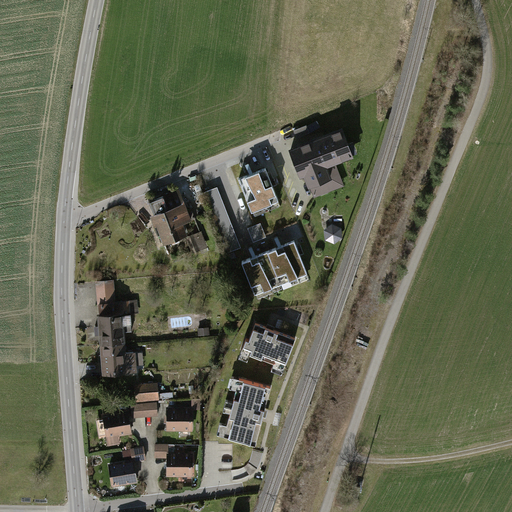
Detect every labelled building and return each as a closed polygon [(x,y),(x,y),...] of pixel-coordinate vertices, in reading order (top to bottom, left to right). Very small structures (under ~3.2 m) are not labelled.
[(294,130),(297,137),(310,132),(307,125),(294,130)] [(342,129),(291,149),(301,175),(305,173),(314,196),(335,188),(330,177),(339,174),(334,162),(353,155),(342,129)] [(266,168),(239,178),(252,211),(279,200),(266,168)] [(241,247),(217,186),(205,191),(228,252),(241,247)] [(179,190),(150,201),(159,224),(154,225),(158,235),(162,234),(165,241),(185,234),(181,223),(195,218),(192,211),(188,212),(179,190)] [(261,222),(248,227),(254,241),(266,236),(261,222)] [(340,229),(333,226),(327,230),(327,238),(335,241),(341,237),(340,229)] [(199,248),(194,234),(187,236),(192,250),(199,248)] [(295,240),(269,251),(281,283),(307,273),(295,240)] [(269,251),(242,261),(255,293),(281,283),(269,251)] [(102,334),(103,344),(124,342),(123,331),(132,330),(131,313),(137,313),(136,301),(115,303),(113,280),(98,281),(101,325),(95,326),(96,334),(102,334)] [(246,338),(242,348),(251,351),(250,353),(274,362),(274,360),(285,365),(295,337),(256,322),(249,339),(246,338)] [(105,372),(135,370),(134,352),(124,352),(124,342),(103,344),(103,355),(100,355),(100,361),(104,361),(105,372)] [(271,386),(239,378),(224,434),(255,443),(271,386)] [(157,384),(136,385),(137,399),(158,397),(157,384)] [(200,398),(192,398),(192,407),(200,407),(200,398)] [(157,402),(144,403),(145,415),(158,414),(157,402)] [(144,403),(132,404),(133,416),(145,415),(144,403)] [(192,409),(168,409),(168,428),(192,428),(192,409)] [(107,433),(109,444),(118,443),(117,434),(131,431),(128,412),(104,416),(104,418),(97,419),(99,434),(107,433)] [(168,444),(156,444),(156,457),(168,456),(168,474),(192,474),(192,454),(168,454),(168,444)] [(144,446),(131,448),(132,455),(133,461),(146,458),(144,446)] [(131,448),(123,450),(124,456),(132,455),(131,448)] [(110,465),(113,484),(137,480),(133,461),(110,465)] [(358,497),(361,487),(354,485),(350,495),(358,497)]
